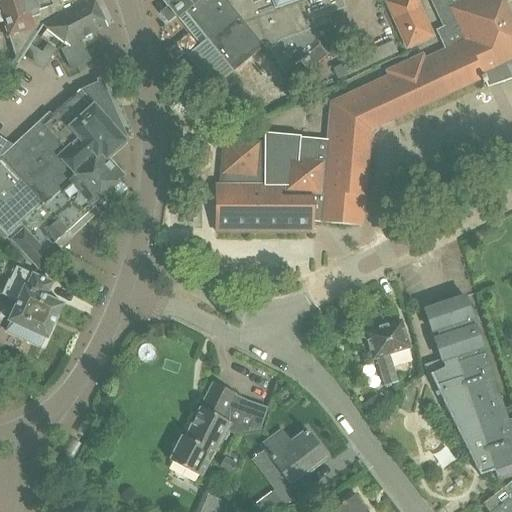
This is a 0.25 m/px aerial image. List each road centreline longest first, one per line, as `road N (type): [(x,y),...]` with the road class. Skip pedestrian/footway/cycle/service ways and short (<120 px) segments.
road 1 (residential): [(267,332),(320,291),(511,192)]
road 2 (tertiary): [(134,256),(148,108),(126,0)]
road 3 (residential): [(419,511),(325,387),(267,332)]
road 4 (residential): [(122,284),(223,333),(267,332)]
road 5 (residential): [(267,332),(246,309),(134,256)]
road 6 (tertiary): [(56,408),(122,284)]
